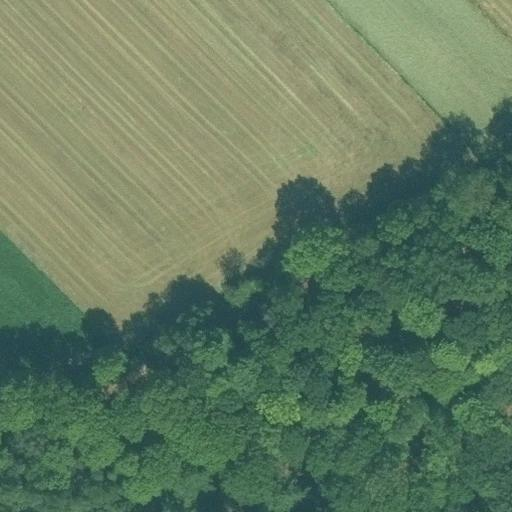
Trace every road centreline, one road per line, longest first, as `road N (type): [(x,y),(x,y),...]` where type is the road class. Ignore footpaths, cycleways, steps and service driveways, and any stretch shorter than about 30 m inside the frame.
road 1 (track): [(0,383),(123,341),(350,220),(511,150)]
road 2 (track): [(123,341),(353,511)]
